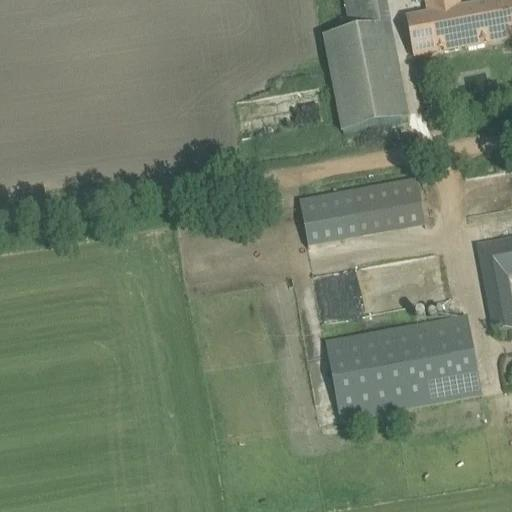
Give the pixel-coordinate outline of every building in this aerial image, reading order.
[(390,27),(385,0),(344,0),(351,37),(318,42),(322,65),(337,144),(414,132),(392,26),(390,27)] [(424,0),(427,14),(406,17),(414,58),(489,45),(509,41),(508,38),(511,37),(511,5),(503,7),(502,4),(482,8),(463,11),(461,0),(424,0)] [(300,203),(309,253),(427,232),(418,182),(300,203)] [(511,241),(477,247),(491,335),(511,331),(511,302),(508,280),(511,278),(511,241)] [(483,399),(468,318),(326,344),(340,425),(483,399)]
